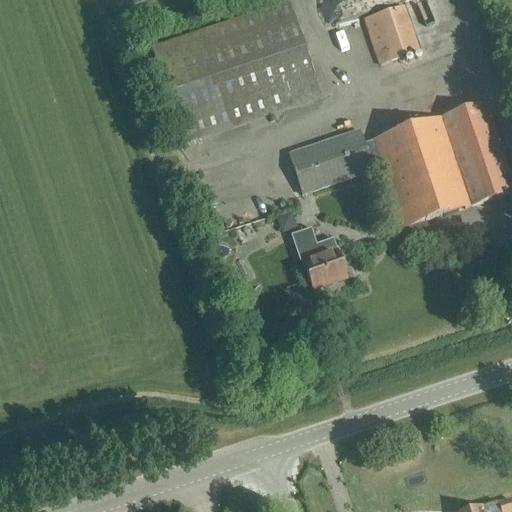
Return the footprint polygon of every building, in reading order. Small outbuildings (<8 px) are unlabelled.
[(302,0),(311,29),(330,23),(326,8),(339,5),(339,6),(360,0),(302,0)] [(180,143),(319,97),(287,1),(149,47),(180,143)] [(377,66),(418,53),(403,6),(362,19),(377,66)] [(358,130),(287,154),(301,195),(381,169),(393,206),(383,210),(388,227),(399,223),(401,230),(511,192),(511,187),(484,103),(363,144),(358,130)] [(345,280),(336,250),(332,239),(315,245),(310,229),(289,236),(299,264),(302,263),(312,292),(345,280)] [(496,502),(466,511),(511,511),(511,509),(509,500),(497,504),(496,502)]
